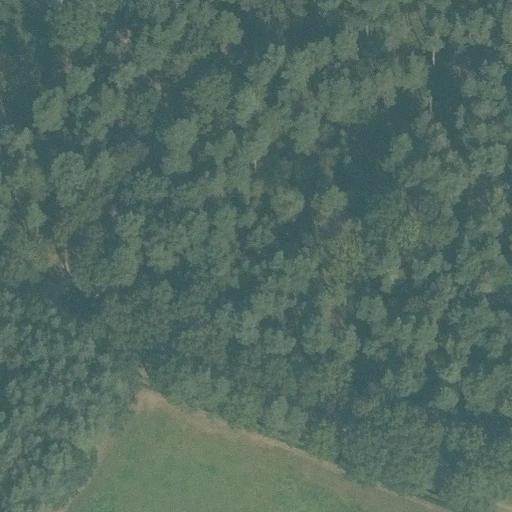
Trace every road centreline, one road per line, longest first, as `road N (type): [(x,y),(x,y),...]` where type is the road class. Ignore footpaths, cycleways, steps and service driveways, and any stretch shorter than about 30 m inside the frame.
road 1 (unclassified): [(0,299),(511,502)]
road 2 (track): [(39,315),(279,0)]
